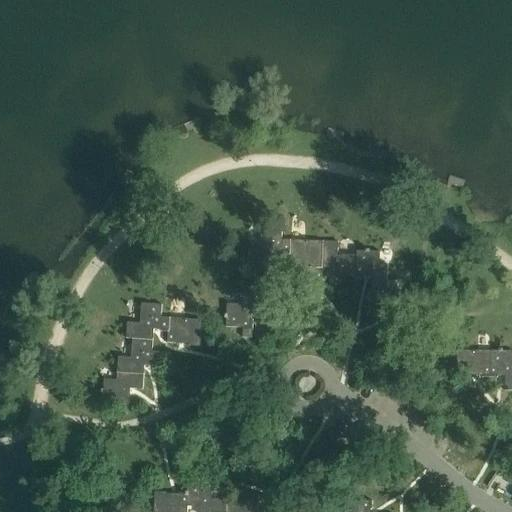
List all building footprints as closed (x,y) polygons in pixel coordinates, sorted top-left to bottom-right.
[(282,228),(262,227),(261,247),(248,247),(247,263),(254,263),(253,282),(240,281),(239,304),(227,304),(226,315),(225,315),(225,319),(226,319),(226,327),(243,328),(242,338),(252,338),(253,320),(250,320),(250,313),(266,313),(267,286),(274,287),(274,289),(282,290),(283,275),(274,275),(275,252),(282,252),(282,255),(289,255),(288,265),(310,265),(310,268),(332,269),(332,276),(329,276),(329,284),(343,285),(344,276),(355,276),(355,278),(363,278),(363,275),(370,276),(370,290),(365,290),(364,317),(376,317),(376,314),(387,314),(387,317),(398,318),(399,291),(386,290),(387,265),(379,264),(379,252),(368,251),(368,250),(364,250),(364,251),(356,251),(356,255),(337,255),(338,242),(282,240),(282,228)] [(162,306),(141,304),(140,324),(127,323),(126,339),(132,340),(131,358),(118,358),(117,381),(104,380),(103,391),(102,391),(102,395),(103,395),(103,403),(130,405),(130,397),(127,397),(128,389),(143,391),(145,366),(152,367),(152,370),(160,370),(161,353),(152,352),(154,332),(161,333),(161,335),(168,336),(167,343),(189,344),(189,347),(201,348),(203,321),(161,318),(162,306)] [(511,351),(502,352),(502,351),(498,351),(498,352),(458,352),(458,379),(469,379),(469,377),(481,376),(481,379),(498,379),(498,376),(505,376),(505,392),(511,391),(511,351)] [(215,484),(188,483),(188,491),(187,491),(187,493),(177,492),(177,495),(166,495),(166,492),(155,492),(154,511),(188,511),(189,506),(200,507),(200,511),(267,511),(268,511),(260,510),(259,511),(252,511),(253,501),(212,499),(212,492),(215,492),(215,484)] [(373,502),(358,501),(358,510),(346,510),(345,511),(369,511),(370,510),(372,510),(373,502)]
